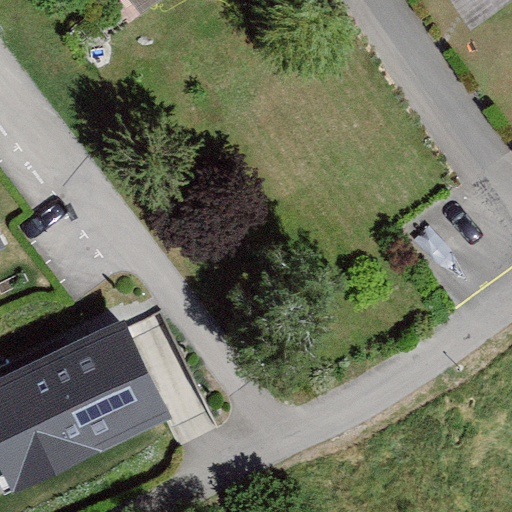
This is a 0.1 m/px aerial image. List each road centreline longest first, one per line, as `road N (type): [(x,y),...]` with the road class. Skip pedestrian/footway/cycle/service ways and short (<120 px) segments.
road 1 (unknown): [(270,451),(0,62)]
road 2 (residential): [(136,511),(326,426),(511,310)]
